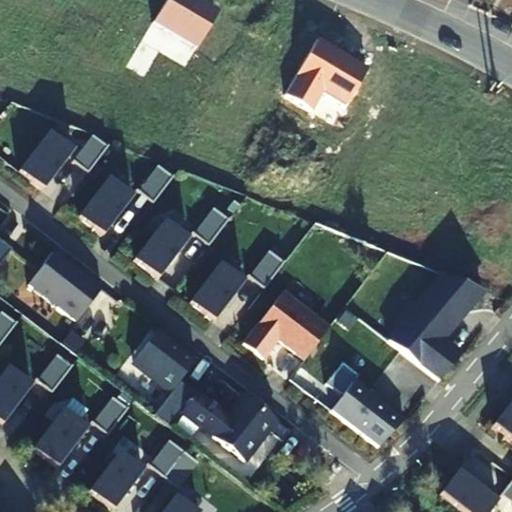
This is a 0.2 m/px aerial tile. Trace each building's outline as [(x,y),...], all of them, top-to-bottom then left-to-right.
[(194,50),(214,16),(189,1),(189,0),(165,0),(151,24),(194,50)] [(366,71),(316,42),(284,97),(310,112),(320,95),(343,109),(366,71)] [(19,174),(43,193),(74,153),(49,134),(19,174)] [(72,164),(88,176),(109,149),(107,149),(93,139),(72,164)] [(136,193),(153,207),(174,180),(157,168),(138,193),(136,193)] [(134,199),(109,181),(79,220),(103,239),(134,199)] [(192,236),(209,249),(230,222),(213,211),(194,236),(192,236)] [(189,242),(165,223),(134,263),(159,282),(189,242)] [(0,267),(13,251),(0,241),(0,267)] [(76,325),(103,291),(54,254),(29,288),(76,325)] [(248,278),(265,292),(285,265),(269,254),(249,279),(248,278)] [(245,285),(220,266),(190,306),(215,325),(245,285)] [(444,278),(388,344),(441,384),(462,358),(442,343),(483,293),(444,278)] [(331,331),(284,295),(244,347),(264,362),(279,342),(306,362),(331,331)] [(0,313),(0,339),(12,322),(0,313)] [(155,384),(171,396),(198,362),(159,332),(134,364),(157,382),(155,384)] [(36,382),(35,383),(52,397),(73,369),(72,368),(71,369),(57,359),(38,384),(36,382)] [(8,370),(0,379),(0,427),(1,429),(32,389),(8,370)] [(355,384),(332,414),(379,450),(406,424),(355,384)] [(277,424),(245,398),(229,420),(223,415),(222,417),(216,413),(217,411),(197,396),(181,416),(245,465),(277,424)] [(91,425),(91,426),(108,439),(129,412),(128,411),(127,412),(113,401),(93,427),(91,425)] [(511,407),(509,405),(490,429),(511,446),(511,407)] [(63,413),(33,453),(57,471),(88,432),(63,413)] [(177,489),(197,462),(165,440),(146,466),(177,489)] [(119,456),(88,495),(110,511),(114,511),(144,475),(119,456)] [(456,474),(438,498),(456,511),(489,511),(496,504),(456,474)] [(511,481),(500,497),(511,505),(511,481)] [(192,511),(175,499),(165,511),(192,511)]
